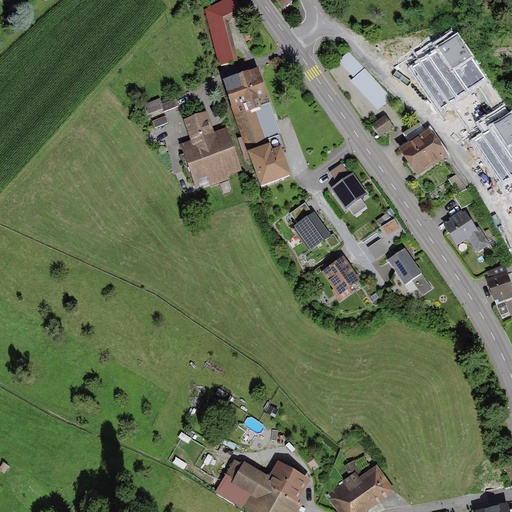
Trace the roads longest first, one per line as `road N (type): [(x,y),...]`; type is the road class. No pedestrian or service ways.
road 1 (tertiary): [(511,378),(469,294),(297,51)]
road 2 (residential): [(315,14),(443,131),(511,245)]
road 3 (track): [(0,384),(185,472),(211,453),(277,452)]
